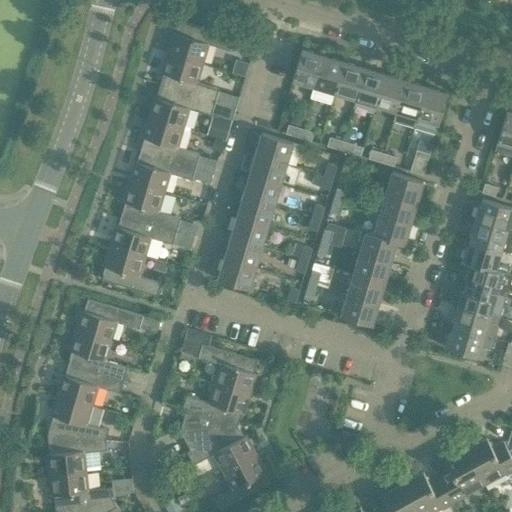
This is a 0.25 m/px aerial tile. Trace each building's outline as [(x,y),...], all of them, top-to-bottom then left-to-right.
[(167,52),(203,63),(208,44),(230,50),(234,36),(179,20),(175,33),(173,32),(167,52)] [(314,86),(323,55),(301,49),(292,80),(314,86)] [(203,63),(167,52),(161,72),(163,73),(160,85),(234,107),(237,96),(218,91),(219,88),(197,82),(203,63)] [(323,55),(314,86),(310,98),(331,104),(334,93),(344,61),(323,55)] [(355,99),(364,68),(344,61),(334,93),(355,99)] [(364,68),(355,99),(376,105),(385,74),(364,68)] [(385,74),(376,105),(396,111),(406,80),(385,74)] [(393,122),(414,128),(426,86),(406,80),(396,111),(393,122)] [(148,116),(184,127),(189,108),(230,121),(234,107),(160,85),(156,97),(154,96),(148,116)] [(426,86),(414,128),(435,135),(438,124),(447,93),(426,86)] [(511,156),(511,111),(507,110),(494,151),(511,156)] [(293,116),(291,122),(300,125),(303,115),(298,113),(293,116)] [(184,127),(148,116),(142,136),(144,137),(141,149),(213,171),(217,161),(199,156),(200,153),(178,146),(184,127)] [(214,118),(209,134),(224,139),(229,123),(214,118)] [(298,137),(301,128),(288,124),(285,134),(298,137)] [(301,128),(298,137),(311,141),(314,132),(301,128)] [(255,154),(286,163),(293,141),(262,132),(255,154)] [(329,137),(326,146),(339,150),(342,141),(329,137)] [(216,139),(213,149),(221,151),(224,142),(216,139)] [(342,141),(339,150),(352,154),(355,144),(342,141)] [(129,181),(164,192),(170,173),(192,179),(192,178),(210,183),(213,171),(141,149),(137,162),(135,161),(129,181)] [(371,149),(368,158),(381,162),(383,153),(371,149)] [(423,175),(429,154),(416,150),(410,171),(423,175)] [(383,153),(381,162),(394,166),(396,157),(383,153)] [(249,175),(280,184),(286,163),(255,154),(249,175)] [(350,173),(354,160),(345,158),(341,171),(350,173)] [(324,174),(333,177),(336,165),(327,162),(324,174)] [(386,193),(416,202),(423,180),(392,172),(386,193)] [(333,177),(324,174),(320,187),(329,190),(333,177)] [(243,195),(274,205),(280,184),(249,175),(243,195)] [(164,192),(129,181),(123,201),(125,202),(121,214),(194,236),(198,225),(180,219),(180,217),(159,211),(164,192)] [(495,196),(497,187),(484,183),(482,193),(495,196)] [(332,200),(343,203),(347,191),(336,187),(332,200)] [(379,214),(410,223),(416,202),(386,193),(379,214)] [(237,216),(268,225),(274,205),(243,195),(237,216)] [(478,207),(474,219),(511,230),(511,206),(482,198),(480,205),(478,207)] [(343,203),(332,200),(328,212),(339,215),(343,203)] [(311,216),(320,218),(324,205),(315,202),(311,216)] [(109,245),(145,256),(151,237),(173,244),(173,241),(191,247),(194,236),(121,214),(118,226),(115,225),(109,245)] [(366,232),(404,244),(410,223),(379,214),(374,233),(366,231),(366,232)] [(231,237),(261,246),(268,225),(237,216),(231,237)] [(320,218),(311,216),(307,229),(316,232),(320,218)] [(472,234),(470,240),(501,250),(510,252),(511,245),(511,230),(474,219),(470,231),(472,234)] [(320,241),(329,244),(333,231),(324,228),(320,241)] [(359,253),(390,262),(396,242),(404,244),(366,232),(359,253)] [(225,258),(255,267),(261,246),(231,237),(225,258)] [(461,260),(503,273),(503,272),(495,270),(501,250),(470,240),(468,246),(465,248),(461,260)] [(329,244),(320,241),(316,255),(325,257),(329,244)] [(102,279),(157,295),(161,281),(139,275),(145,256),(109,245),(103,265),(106,266),(102,279)] [(298,257),(308,260),(311,249),(302,246),(298,257)] [(353,273),(384,283),(390,262),(359,253),(353,273)] [(308,260),(298,257),(294,271),(304,273),(308,260)] [(255,267),(225,258),(218,279),(249,288),(255,267)] [(156,260),(154,269),(165,272),(167,263),(156,260)] [(511,275),(503,273),(461,260),(461,261),(469,263),(465,275),(467,278),(465,284),(506,296),(511,275)] [(307,282),(317,285),(320,273),(311,270),(307,282)] [(347,294),(378,303),(384,283),(353,273),(347,294)] [(317,285),(307,282),(304,295),(313,298),(317,285)] [(457,304),(490,314),(500,317),(506,296),(465,284),(464,290),(461,292),(457,304)] [(295,303),(299,290),(290,287),(286,300),(295,303)] [(378,303),(347,294),(341,316),(371,325),(378,303)] [(76,331),(112,342),(118,323),(138,329),(143,315),(87,298),(84,310),(82,310),(76,331)] [(490,314),(457,304),(453,316),(455,319),(453,325),(495,338),(498,327),(487,323),(490,314)] [(478,356),(481,345),(492,348),(495,338),(453,325),(451,331),(448,333),(444,346),(465,352),(478,356)] [(68,364),(123,381),(127,367),(107,360),(112,342),(76,331),(70,351),(72,352),(68,364)] [(511,343),(508,342),(502,363),(511,366),(511,343)] [(214,382),(249,393),(255,374),(252,373),(256,361),(202,344),(197,358),(219,365),(214,382)] [(465,352),(462,360),(475,364),(478,356),(465,352)] [(57,395),(94,406),(99,387),(120,393),(123,381),(68,364),(65,376),(63,375),(57,395)] [(180,431),(237,425),(241,414),(242,414),(249,393),(214,382),(207,402),(186,396),(182,410),(186,411),(180,431)] [(48,434),(106,441),(109,430),(88,424),(94,406),(57,395),(51,416),(53,417),(48,434)] [(237,425),(180,431),(190,450),(187,451),(194,465),(213,455),(223,472),(257,454),(246,435),(244,436),(237,425)] [(50,453),(46,454),(49,475),(87,471),(87,470),(100,469),(98,451),(107,450),(106,441),(48,434),(50,453)] [(465,449),(484,484),(503,474),(504,476),(511,471),(511,459),(502,441),(491,447),(486,437),(465,449)] [(438,476),(453,504),(465,497),(464,495),(484,484),(465,449),(444,461),(449,470),(438,476)] [(257,454),(223,472),(233,488),(212,500),(218,511),(220,511),(270,485),(264,473),(266,472),(257,454)] [(87,471),(49,475),(51,495),(55,495),(56,511),(65,511),(112,499),(111,487),(88,489),(87,471)] [(401,484),(416,511),(433,511),(441,508),(442,509),(453,504),(438,476),(428,481),(423,472),(401,484)] [(374,510),(375,511),(416,511),(401,484),(381,495),(386,504),(374,510)] [(112,499),(65,511),(107,511),(117,507),(112,499)]
